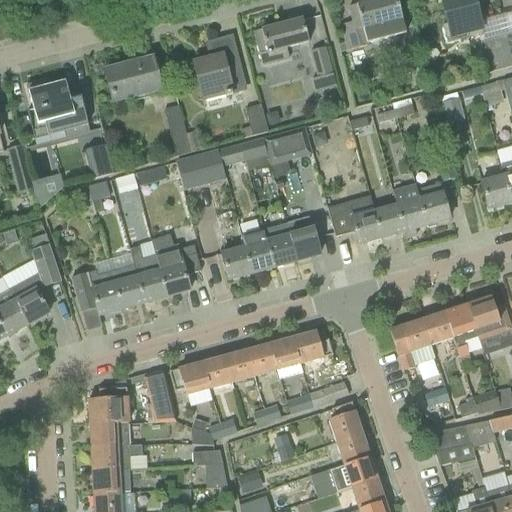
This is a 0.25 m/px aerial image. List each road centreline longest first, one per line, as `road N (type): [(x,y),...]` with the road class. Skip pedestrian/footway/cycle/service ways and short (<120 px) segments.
road 1 (unclassified): [(56,381),(344,302)]
road 2 (unclassified): [(0,61),(230,0)]
road 3 (unclassified): [(344,302),(413,511)]
road 4 (unclassified): [(344,302),(511,256)]
road 5 (unclassified): [(50,511),(56,381)]
